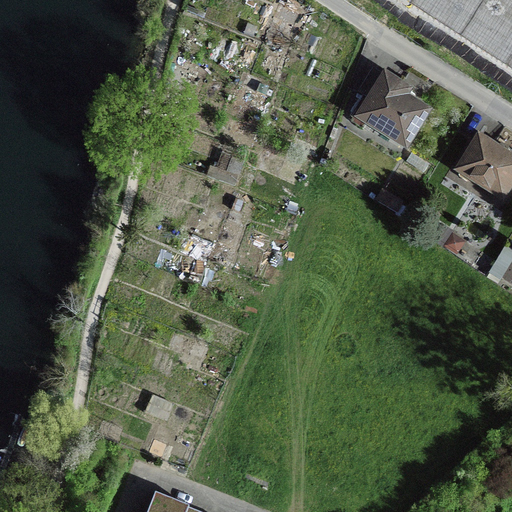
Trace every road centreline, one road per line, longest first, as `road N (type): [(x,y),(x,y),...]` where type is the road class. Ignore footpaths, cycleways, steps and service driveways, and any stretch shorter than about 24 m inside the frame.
road 1 (track): [(173,0),(49,511)]
road 2 (residential): [(511,123),(365,27)]
